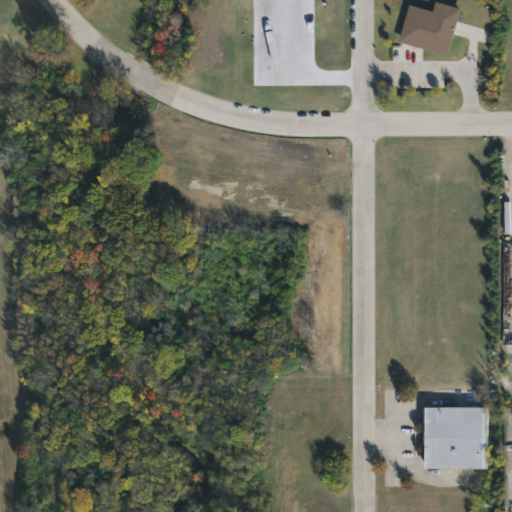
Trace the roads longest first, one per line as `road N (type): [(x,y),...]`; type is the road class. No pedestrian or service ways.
road 1 (residential): [(366,511),(364,0)]
road 2 (residential): [(511,125),(331,125),(237,115),(138,72),(56,0)]
